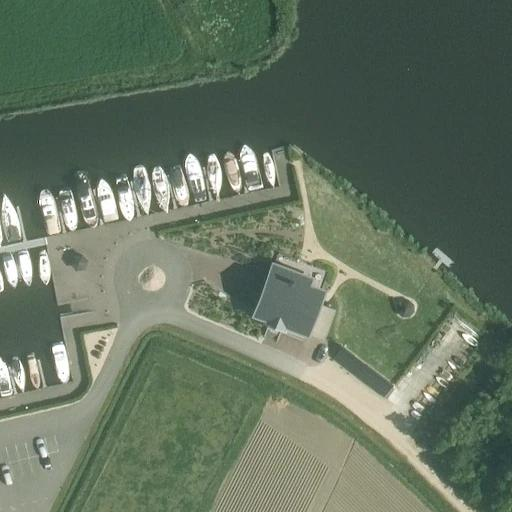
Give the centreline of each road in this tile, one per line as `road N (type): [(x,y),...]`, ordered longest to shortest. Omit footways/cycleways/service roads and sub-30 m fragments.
road 1 (track): [(465,511),(362,413),(316,381),(169,308)]
road 2 (unclassified): [(138,308),(85,412),(0,434)]
road 3 (unclassified): [(138,308),(122,284),(126,265),(141,252),(178,262),(182,292)]
